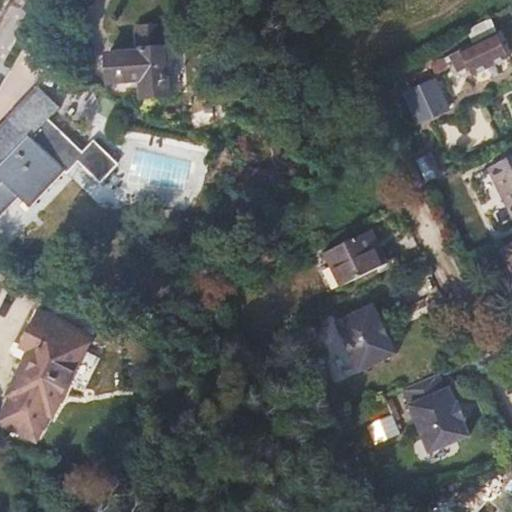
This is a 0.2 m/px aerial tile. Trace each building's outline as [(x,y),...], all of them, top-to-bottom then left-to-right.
[(498,34),(489,14),(466,26),(474,43),(449,54),(457,69),(468,63),(473,74),(509,56),(504,46),(498,34)] [(141,78),(141,94),(168,91),(168,77),(166,75),(163,49),(161,47),(160,24),(136,27),(138,51),(108,53),(111,81),(141,78)] [(429,62),(436,76),(452,68),(446,54),(429,62)] [(112,96),(141,94),(141,78),(111,81),(112,96)] [(450,107),(435,78),(406,91),(420,119),(450,107)] [(0,124),(0,215),(19,195),(31,207),(65,169),(32,137),(62,107),(38,84),(0,124)] [(123,108),(107,98),(98,110),(114,120),(123,108)] [(511,156),(488,168),(511,217),(511,156)] [(435,228),(452,216),(442,202),(425,213),(435,228)] [(324,258),(344,291),(388,265),(368,231),(324,258)] [(511,241),(502,247),(511,267),(511,241)] [(396,337),(387,319),(379,302),(343,319),(366,369),(402,350),(396,337)] [(14,395),(1,421),(39,438),(50,413),(54,414),(92,335),(37,309),(20,343),(31,349),(10,393),(14,395)] [(395,316),(387,319),(396,337),(403,334),(395,316)] [(449,383),(443,368),(398,387),(426,452),(465,437),(459,422),(461,421),(452,400),(451,401),(443,386),(449,383)] [(391,412),(365,425),(375,445),(401,432),(391,412)]
